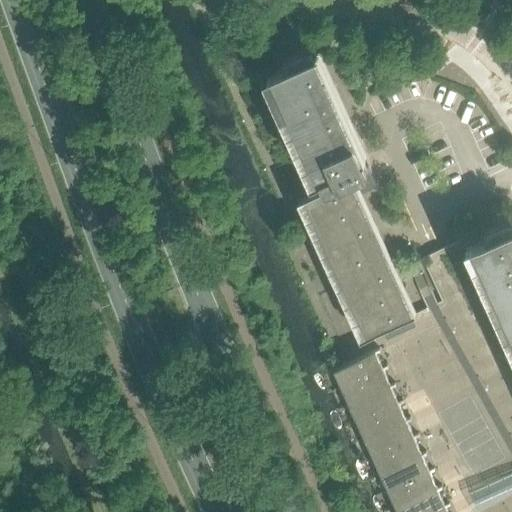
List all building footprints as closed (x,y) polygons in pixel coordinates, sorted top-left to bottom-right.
[(358,194),(371,189),(369,177),(366,169),(368,168),(316,52),(312,44),(284,57),(287,65),(272,72),(319,177),(322,176),(326,186),(305,195),(368,334),(384,327),(387,335),(407,326),(404,318),(412,314),(358,194)] [(511,225),(508,227),(505,220),(485,229),(488,237),(473,244),(511,330),(511,225)] [(511,511),(511,330),(473,244),(488,237),(485,229),(422,257),(442,301),(437,303),(429,287),(420,291),(427,308),(412,314),(404,318),(407,326),(387,335),(384,327),(368,334),(371,340),(375,350),(380,348),(381,350),(376,352),(383,366),(388,364),(388,366),(389,367),(384,369),(390,383),(395,381),(396,383),(397,385),(392,387),(398,401),(403,399),(404,400),(404,402),(400,404),(406,418),(411,415),(411,417),(412,419),(407,421),(413,435),(418,432),(419,434),(419,435),(415,437),(421,452),(426,450),(427,451),(428,453),(423,455),(429,469),(434,467),(435,469),(435,470),(430,472),(437,486),(442,484),(443,485),(443,487),(438,489),(445,504),(449,501),(450,503),(451,504),(446,506),(448,511),(511,511)] [(343,386),(388,366),(388,364),(383,366),(376,352),(381,350),(380,348),(375,350),(335,368),(343,386)] [(350,403),(396,383),(395,381),(390,383),(384,369),(389,367),(388,366),(343,386),(350,403)] [(358,421),(404,400),(403,399),(398,401),(392,387),(397,385),(396,383),(350,403),(358,421)] [(366,437),(411,417),(411,415),(406,418),(400,404),(404,402),(404,400),(358,421),(366,437)] [(374,454),(419,434),(418,432),(413,435),(407,421),(412,419),(411,417),(366,437),(374,454)] [(382,472),(427,451),(426,450),(421,452),(415,437),(419,435),(419,434),(374,454),(382,472)] [(389,489),(435,469),(434,467),(429,469),(423,455),(428,453),(427,451),(382,472),(389,489)] [(397,506),(443,485),(442,484),(437,486),(430,472),(435,470),(435,469),(389,489),(397,506)] [(399,511),(429,511),(450,503),(449,501),(445,504),(438,489),(443,487),(443,485),(397,506),(399,511)] [(448,511),(446,506),(451,504),(450,503),(429,511),(448,511)]
